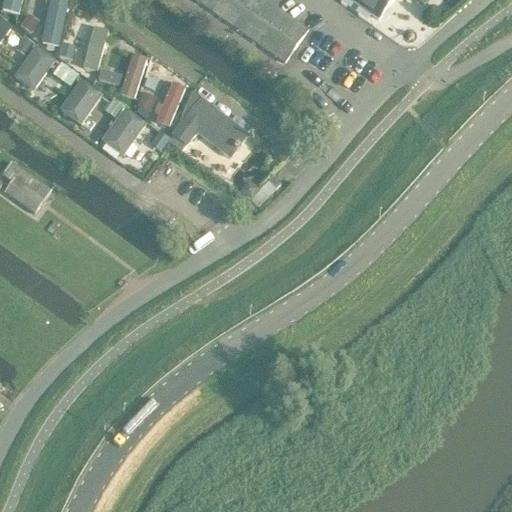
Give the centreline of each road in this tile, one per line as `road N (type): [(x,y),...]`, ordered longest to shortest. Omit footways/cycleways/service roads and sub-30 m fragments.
road 1 (tertiary): [(77,511),(143,412),(367,251),(511,97)]
road 2 (unclassified): [(0,448),(21,408),(81,343),(278,211),(410,68)]
